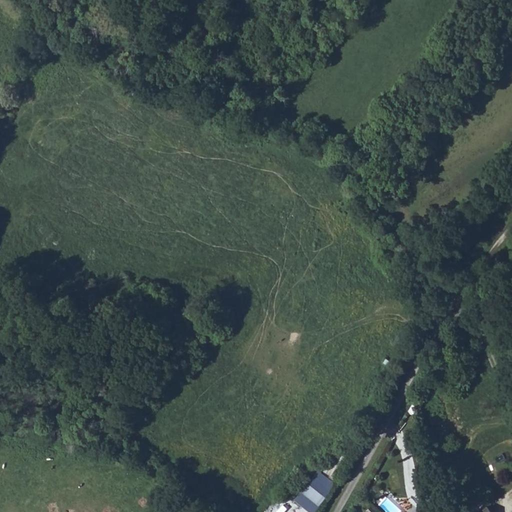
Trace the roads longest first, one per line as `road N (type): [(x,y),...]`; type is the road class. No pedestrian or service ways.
road 1 (track): [(447,317),(397,262),(357,170),(323,141),(192,98),(125,65),(36,0)]
road 2 (track): [(0,426),(125,450),(199,511)]
road 3 (unclassified): [(338,511),(447,317)]
